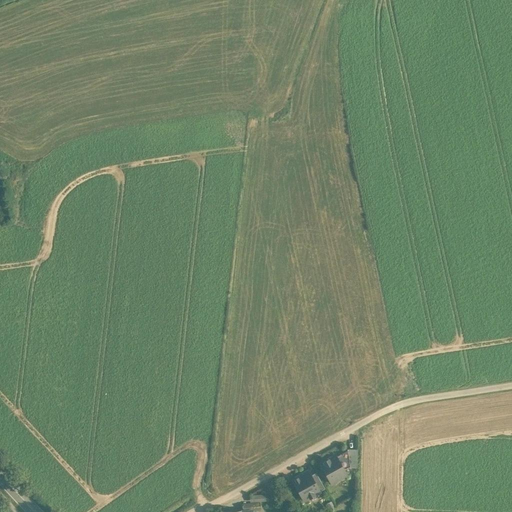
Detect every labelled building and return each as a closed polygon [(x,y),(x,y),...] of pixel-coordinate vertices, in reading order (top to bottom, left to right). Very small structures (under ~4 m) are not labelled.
[(357,451),(347,450),(336,457),(343,470),(348,467),(356,467),(357,451)] [(343,470),(336,457),(329,461),(328,459),(327,459),(327,460),(324,461),(323,461),(323,462),(320,464),(331,483),(346,475),(343,470)] [(310,476),(307,470),(303,473),(302,475),(300,476),(299,476),(292,480),(304,501),(319,492),(310,476)] [(324,488),(316,473),(310,476),(319,492),(324,488)] [(325,502),(329,509),(334,506),(330,499),(325,502)] [(259,502),(242,504),(243,511),(251,510),(251,511),(260,510),(259,502)]
